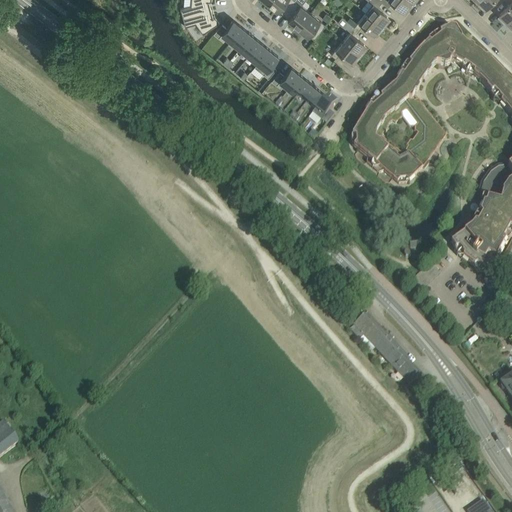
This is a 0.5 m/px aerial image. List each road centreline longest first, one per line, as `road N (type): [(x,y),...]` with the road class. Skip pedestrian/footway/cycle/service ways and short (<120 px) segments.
road 1 (primary): [(437,357),(308,225),(25,0)]
road 2 (track): [(4,484),(279,201)]
road 3 (residential): [(241,0),(353,96)]
road 4 (primary): [(437,357),(511,484)]
road 5 (primary): [(511,461),(456,373),(437,357)]
road 6 (residential): [(353,96),(432,0)]
